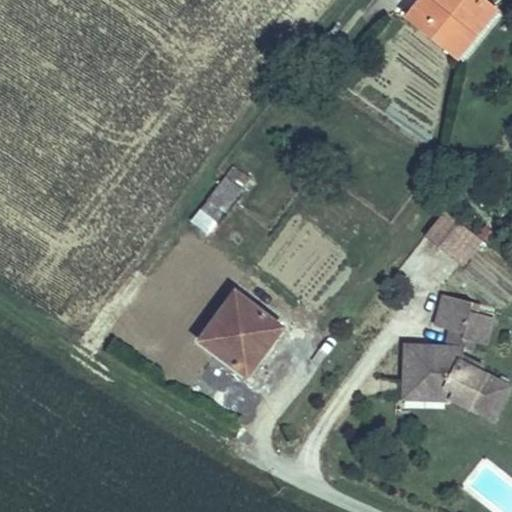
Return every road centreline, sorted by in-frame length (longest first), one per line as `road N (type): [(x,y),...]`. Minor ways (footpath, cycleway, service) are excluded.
road 1 (track): [(0,301),(262,459)]
road 2 (residential): [(262,459),(377,511)]
